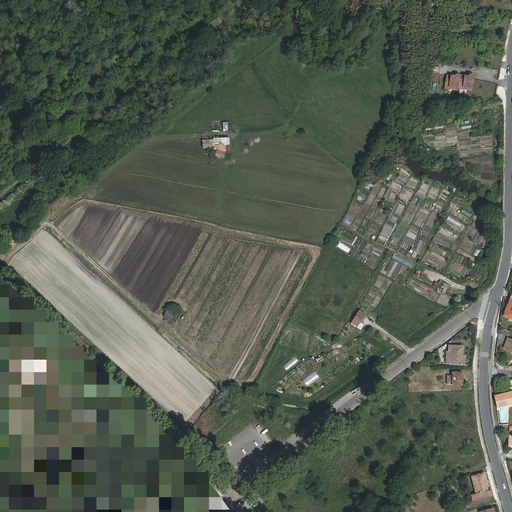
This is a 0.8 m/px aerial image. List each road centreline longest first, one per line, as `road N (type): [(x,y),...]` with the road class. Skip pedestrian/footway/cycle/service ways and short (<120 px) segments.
road 1 (residential): [(494,299),(222,501)]
road 2 (tertiary): [(494,299),(507,244),(511,75)]
